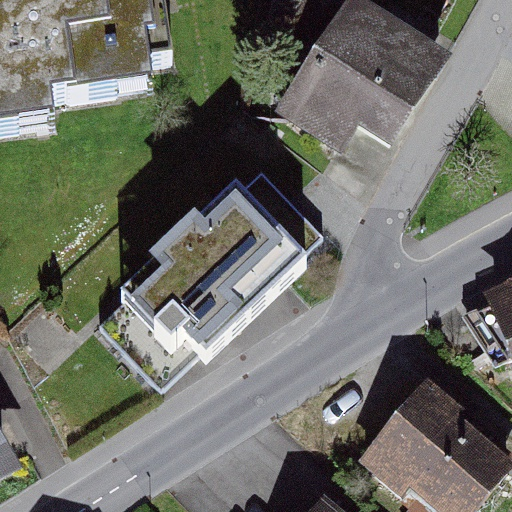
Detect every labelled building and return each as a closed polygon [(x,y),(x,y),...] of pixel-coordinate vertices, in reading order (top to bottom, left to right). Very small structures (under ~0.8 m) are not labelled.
[(0,0),(0,140),(199,112),(182,0),(0,0)] [(454,76),(358,21),(293,134),(389,188),(454,76)] [(250,169),(88,323),(184,423),(346,269),(250,169)] [(511,308),(497,313),(511,357),(511,308)] [(511,511),(511,469),(430,406),(369,483),(405,511),(511,511)] [(0,507),(32,488),(0,436),(0,507)]
